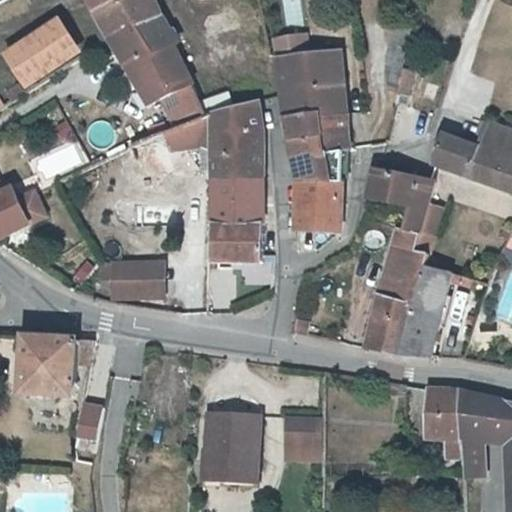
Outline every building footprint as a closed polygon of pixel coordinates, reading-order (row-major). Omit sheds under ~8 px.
[(88,0),(97,16),(131,0),(88,0)] [(145,0),(131,0),(97,16),(110,40),(138,24),(150,45),(156,55),(177,46),(179,45),(163,13),(154,17),(145,0)] [(156,0),(145,0),(154,17),(163,13),(156,0)] [(280,0),(286,28),(304,25),(299,0),(280,0)] [(8,52),(31,88),(46,79),(83,57),(59,20),(8,52)] [(138,24),(110,40),(150,109),(196,85),(177,46),(156,55),(150,45),(138,24)] [(280,58),(287,99),(290,114),(351,113),(346,51),(313,54),(310,34),(276,38),(278,49),(280,58)] [(392,86),(403,89),(409,67),(391,62),(392,86)] [(403,89),(413,92),(419,70),(409,67),(403,89)] [(7,92),(13,103),(27,94),(21,84),(7,92)] [(413,92),(403,89),(400,101),(410,105),(413,92)] [(205,98),(208,109),(232,102),(229,91),(205,98)] [(212,116),(165,135),(168,151),(199,146),(201,169),(205,178),(213,181),(267,183),(268,129),(263,104),(212,116)] [(61,107),(49,112),(60,139),(72,134),(61,107)] [(351,113),(290,114),(295,141),(327,138),(330,152),(346,151),(354,149),(351,113)] [(511,130),(494,124),(485,146),(476,143),(478,137),(470,133),(467,141),(449,135),(439,164),(511,189),(511,130)] [(165,135),(133,148),(143,182),(174,173),(168,151),(165,135)] [(302,185),(346,178),(346,151),(330,152),(327,138),(295,141),(302,185)] [(372,198),(410,206),(408,213),(404,232),(422,236),(429,210),(431,203),(436,184),(437,180),(418,176),(416,176),(417,169),(385,161),(380,174),(372,198)] [(143,182),(141,182),(145,198),(178,189),(174,173),(143,182)] [(302,232),(322,232),(322,223),(345,223),(346,178),(302,185),(302,232)] [(267,183),(213,181),(215,261),(264,263),(265,261),(270,260),(269,253),(266,253),(267,183)] [(12,190),(0,195),(0,238),(48,216),(35,191),(17,199),(12,190)] [(421,236),(417,253),(430,256),(444,206),(431,203),(429,210),(422,236),(421,236)] [(322,223),(322,232),(345,232),(345,223),(322,223)] [(408,251),(417,253),(421,236),(422,236),(404,232),(400,231),(395,249),(408,251)] [(408,251),(395,249),(383,295),(418,303),(423,284),(402,279),(408,251)] [(417,253),(408,251),(402,279),(423,284),(427,265),(430,256),(417,253)] [(144,264),(115,265),(116,283),(144,283),(144,264)] [(144,283),(116,283),(117,298),(166,298),(165,264),(144,264),(144,283)] [(427,265),(423,284),(418,303),(418,304),(405,357),(434,358),(455,282),(456,275),(427,265)] [(485,277),(492,281),(497,270),(490,267),(485,277)] [(456,275),(455,282),(462,285),(464,277),(456,275)] [(468,286),(470,280),(464,277),(462,285),(468,286)] [(470,280),(468,286),(475,289),(478,282),(470,280)] [(369,348),(405,357),(418,304),(418,303),(383,295),(369,348)] [(471,349),(490,349),(491,329),(472,328),(471,349)] [(92,364),(96,339),(27,334),(26,392),(77,396),(78,363),(92,364)] [(463,442),(460,392),(432,389),(430,441),(463,442)] [(511,443),(511,405),(460,392),(463,442),(484,442),(511,443)] [(97,441),(105,406),(84,401),(76,437),(97,441)] [(264,412),(214,411),(213,456),(210,456),(209,476),(209,479),(230,479),(229,484),(249,485),(250,477),(263,478),(264,412)] [(324,414),(289,413),(290,454),(325,454),(324,414)] [(484,442),(463,442),(465,474),(485,474),(484,442)]
